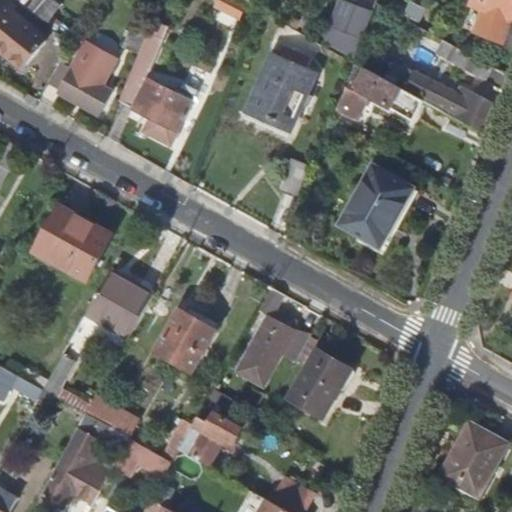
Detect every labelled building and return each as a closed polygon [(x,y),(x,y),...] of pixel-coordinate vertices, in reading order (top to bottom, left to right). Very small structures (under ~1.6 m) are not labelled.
[(240,19),(247,5),(236,0),(219,0),(216,6),(240,19)] [(360,0),(347,31),(365,39),(379,5),(379,4),(370,0),(360,0)] [(503,43),(511,21),(511,0),(475,0),(465,27),(503,43)] [(3,2),(0,4),(0,45),(28,68),(49,40),(3,2)] [(127,52),(141,56),(148,37),(135,32),(127,52)] [(165,41),(149,35),(148,37),(141,56),(121,104),(156,122),(148,137),(175,149),(181,136),(200,96),(187,91),(183,99),(150,81),(165,41)] [(484,80),(492,66),(447,42),(441,56),(484,80)] [(287,60),(261,113),(302,135),(330,81),(311,71),(315,62),(301,55),(296,64),(287,60)] [(455,110),(453,115),(479,130),(496,100),(497,99),(470,84),(463,97),(407,67),(400,82),(455,110)] [(411,121),(424,100),(368,70),(357,91),(352,89),(340,109),(361,121),(374,101),(411,121)] [(73,71),(63,91),(103,114),(113,94),(73,71)] [(292,163),(281,190),(297,196),(308,169),(292,163)] [(373,169),(341,226),(378,247),(409,191),(373,169)] [(63,206),(38,251),(89,282),(116,236),(63,206)] [(156,294),(112,271),(87,315),(131,340),(156,294)] [(282,355),(295,363),(312,334),(300,333),(294,330),(300,321),(278,309),(287,295),(273,288),(260,311),(269,316),(236,373),(262,387),(282,355)] [(194,305),(189,313),(218,330),(222,321),(194,305)] [(195,370),(218,330),(189,313),(181,309),(160,349),(195,370)] [(325,418),(343,387),(333,382),(344,361),(319,347),(291,398),(325,418)] [(76,361),(64,355),(45,390),(58,397),(76,361)] [(355,368),(344,361),(333,382),(343,387),(355,368)] [(236,403),(215,390),(210,399),(231,411),(236,403)] [(110,408),(103,422),(129,436),(136,423),(110,408)] [(212,424),(200,417),(180,450),(211,466),(226,439),(237,446),(246,430),(218,414),(212,424)] [(472,422),(458,446),(465,449),(477,426),(472,422)] [(64,501),(72,486),(92,498),(106,472),(90,463),(105,438),(83,426),(46,491),(64,501)] [(510,445),(477,426),(465,449),(458,446),(440,477),(478,499),(510,445)] [(174,461),(145,445),(131,437),(117,465),(116,466),(132,474),(139,461),(166,476),(174,461)] [(21,465),(8,457),(0,470),(0,485),(8,490),(21,465)] [(97,501),(111,475),(106,472),(92,498),(97,501)] [(288,477),(283,487),(310,502),(315,493),(288,477)] [(294,511),(305,511),(310,502),(283,487),(281,490),(277,483),(269,498),(294,511)] [(78,493),(67,508),(72,511),(83,511),(91,502),(78,493)] [(294,511),(269,498),(265,496),(256,511),(294,511)] [(146,511),(129,503),(123,511),(146,511)]
